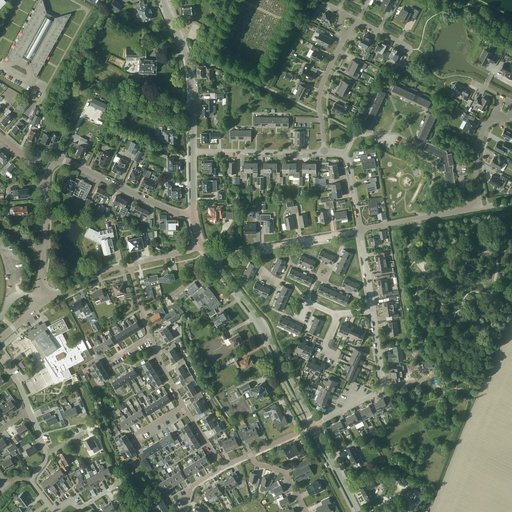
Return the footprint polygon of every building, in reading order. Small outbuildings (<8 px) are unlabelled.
[(46,12),(42,0),(39,0),(5,61),(21,57),(22,58),(27,61),(26,63),(27,64),(29,61),(30,62),(35,78),(70,14),(71,12),(55,17),(54,16),(54,15),(52,14),(52,15),(46,12)] [(117,2),(113,0),(112,0),(108,6),(112,8),(117,12),(121,5),(117,2)] [(194,0),(185,0),(186,0),(186,4),(181,5),(181,15),(194,13),(194,4),(195,4),(194,0)] [(380,7),(388,10),(389,7),(391,8),(392,6),(395,7),(398,0),(385,0),(384,3),(383,2),(380,7)] [(152,13),(150,8),(148,8),(146,4),(144,5),(142,2),(140,1),(139,3),(140,6),(136,8),(138,13),(136,14),(138,19),(140,18),(142,22),(153,18),(151,13),(152,13)] [(402,8),(397,17),(403,19),(402,21),(406,23),(411,14),(416,17),(419,11),(412,7),(409,12),(402,8)] [(329,25),(329,24),(330,24),(331,24),(335,17),(325,12),(324,14),(320,12),(317,18),(321,20),(326,22),(325,23),(325,24),(326,24),(326,25),(327,25),(327,26),(328,25),(329,25)] [(313,25),(311,28),(313,29),(317,31),(316,32),(320,33),(318,37),(320,38),(318,41),(326,45),(328,42),(329,43),(331,39),(323,35),(325,31),(313,25)] [(368,52),(371,46),(368,44),(371,37),(365,35),(362,41),(360,41),(358,44),(366,48),(365,51),(368,52)] [(379,57),(384,59),(386,53),(383,51),(387,45),(382,42),(381,46),(377,44),(374,50),(381,53),(379,57)] [(319,62),(323,55),(317,52),(319,49),(312,46),(311,49),(313,51),(310,57),(319,62)] [(125,60),(131,61),(131,59),(139,59),(138,72),(143,73),(143,77),(148,77),(148,73),(155,73),(156,60),(145,59),(145,57),(146,51),(145,51),(146,49),(126,48),(125,60)] [(402,56),(399,55),(396,53),(397,50),(393,48),(390,55),(386,53),(384,59),(387,60),(388,57),(396,61),(395,62),(398,64),(402,56)] [(485,65),(488,61),(493,64),(496,57),(491,55),(491,54),(484,50),(478,61),(485,65)] [(359,60),(358,63),(352,60),(349,66),(359,70),(361,72),(363,69),(364,70),(367,64),(359,60)] [(511,62),(509,66),(503,64),(500,70),(505,72),(507,72),(505,75),(511,78),(511,62)] [(304,68),(301,74),(312,80),(315,73),(310,70),(311,66),(306,64),(304,68)] [(207,80),(213,80),(212,68),(206,68),(206,65),(197,66),(198,78),(206,77),(207,80)] [(359,70),(349,66),(346,71),(352,74),(351,77),(357,80),(360,74),(357,73),(359,70)] [(342,80),(339,86),(348,91),(350,88),(352,89),(355,83),(349,81),(348,83),(342,80)] [(305,83),(299,81),(296,87),(299,88),(295,95),(304,99),(309,89),(303,86),(305,83)] [(390,89),(388,90),(389,92),(390,92),(397,95),(402,83),(399,82),(398,84),(393,82),(390,89)] [(397,95),(403,98),(407,88),(404,87),(405,85),(402,83),(397,95)] [(465,88),(455,83),(455,84),(454,84),(453,84),(452,84),(451,89),(451,88),(452,89),(452,90),(462,95),(462,94),(465,96),(463,99),(467,101),(471,92),(465,89),(465,88)] [(347,93),(348,91),(339,86),(336,91),(342,94),(341,97),(347,100),(349,94),(347,93)] [(389,92),(388,90),(386,90),(379,87),(376,92),(374,91),(373,94),(385,99),(388,92),(389,92)] [(403,98),(409,100),(414,89),(411,88),(410,89),(407,88),(403,98)] [(409,100),(415,103),(419,94),(416,92),(417,90),(414,89),(409,100)] [(421,106),(426,95),(423,93),(422,95),(419,94),(415,103),(421,106)] [(374,98),(372,101),(382,105),(385,99),(373,94),(372,97),(374,98)] [(429,96),(426,95),(421,106),(428,109),(428,110),(431,109),(430,107),(433,100),(428,98),(429,96)] [(92,97),(89,105),(103,111),(107,104),(92,97)] [(478,107),(485,110),(489,101),(483,98),(481,101),(477,98),(474,103),(479,106),(478,107)] [(215,106),(213,106),(213,99),(206,99),(206,105),(201,105),(201,117),(212,116),(213,115),(213,112),(215,112),(215,106)] [(30,105),(27,101),(21,107),(25,111),(30,105)] [(379,111),(382,105),(372,101),(371,104),(369,103),(367,106),(379,111)] [(342,115),(345,110),(348,112),(351,106),(345,103),(343,107),(335,103),(331,110),(342,115)] [(368,110),(367,113),(376,117),(379,111),(367,106),(366,109),(368,110)] [(5,126),(11,120),(13,117),(9,113),(11,111),(8,109),(4,114),(6,116),(0,122),(5,126)] [(431,109),(428,110),(429,111),(425,118),(437,124),(438,121),(436,120),(439,115),(431,112),(431,109)] [(473,122),(475,118),(464,112),(461,119),(467,122),(463,129),(464,130),(464,131),(466,132),(467,132),(472,134),(477,124),(473,122)] [(363,115),(362,118),(373,123),(376,117),(367,113),(365,116),(363,115)] [(373,123),(362,118),(360,121),(362,122),(361,125),(363,126),(371,130),(373,123)] [(425,118),(423,124),(432,129),(434,126),(436,127),(437,124),(425,118)] [(21,129),(25,125),(19,121),(18,123),(16,125),(11,131),(16,135),(21,129)] [(164,124),(158,124),(158,126),(158,128),(159,128),(159,135),(155,135),(155,141),(160,141),(163,142),(170,142),(175,142),(175,137),(176,137),(176,132),(171,132),(172,130),(169,130),(164,130),(164,127),(164,124)] [(423,124),(420,130),(431,136),(433,133),(431,132),(432,129),(423,124)] [(37,132),(39,129),(33,126),(32,130),(31,129),(27,138),(34,141),(38,133),(37,132)] [(511,132),(504,129),(501,135),(510,139),(511,135),(511,132)] [(426,142),(427,141),(427,140),(428,138),(430,139),(431,136),(420,130),(417,136),(425,140),(426,142)] [(56,142),(59,135),(53,133),(52,136),(44,133),(40,142),(45,144),(45,143),(47,144),(49,143),(50,140),(56,142)] [(221,133),(212,133),(201,133),(201,143),(207,143),(209,143),(208,139),(212,139),(212,138),(221,138),(221,133)] [(86,147),(88,143),(86,142),(87,140),(81,136),(79,140),(77,144),(79,144),(75,153),(78,155),(82,157),(87,148),(86,147)] [(131,141),(127,150),(134,154),(139,145),(131,141)] [(428,142),(427,141),(426,142),(426,143),(423,150),(441,159),(440,162),(439,161),(438,163),(438,165),(438,167),(439,169),(442,170),(444,170),(447,189),(454,188),(455,186),(452,165),(455,164),(453,152),(447,153),(447,152),(446,151),(428,142)] [(511,145),(504,142),(502,145),(497,142),(494,149),(503,154),(505,149),(508,151),(511,145)] [(0,166),(8,158),(0,150),(0,166)] [(142,153),(138,150),(133,160),(137,162),(142,153)] [(108,155),(110,152),(106,151),(105,153),(102,152),(99,159),(100,159),(98,163),(99,163),(98,164),(102,166),(102,165),(106,167),(111,156),(108,155)] [(363,169),(375,167),(374,158),(368,159),(367,155),(361,155),(363,169)] [(490,164),(500,169),(503,162),(505,159),(499,156),(497,159),(494,157),(490,164)] [(124,166),(127,161),(120,157),(117,163),(115,162),(111,170),(121,174),(125,166),(124,166)] [(174,171),(180,171),(180,162),(174,162),(174,158),(168,158),(168,171),(174,171)] [(214,175),(217,175),(217,168),(213,168),(213,160),(202,160),(202,170),(207,170),(208,173),(213,173),(214,175)] [(247,172),(251,172),(251,161),(248,161),(248,162),(244,162),(244,171),(240,171),(240,178),(247,178),(247,172)] [(273,161),(270,161),(270,172),(274,172),(274,176),(277,176),(277,180),(279,180),(280,180),(280,177),(280,172),(277,172),(277,163),(273,163),(273,161)] [(292,161),(289,161),(289,172),(289,175),(293,175),(293,178),(299,178),(299,177),(299,172),(296,172),(296,163),(292,163),(292,161)] [(4,166),(0,170),(0,172),(3,175),(5,173),(8,176),(11,173),(17,167),(12,162),(6,169),(6,168),(4,166)] [(228,173),(236,173),(236,162),(228,162),(228,173)] [(328,168),(329,172),(339,170),(339,167),(338,168),(337,163),(329,165),(328,164),(319,164),(319,170),(322,170),(322,169),(326,169),(326,168),(328,168)] [(141,168),(140,167),(140,166),(137,164),(136,165),(134,169),(132,168),(130,173),(128,178),(132,179),(132,180),(136,182),(140,172),(141,168)] [(155,183),(156,181),(155,181),(157,177),(155,176),(153,180),(148,178),(151,172),(147,170),(145,176),(144,176),(143,178),(140,184),(144,186),(148,188),(152,190),(155,183)] [(339,170),(329,172),(326,172),(327,176),(323,176),(324,178),(319,179),(319,177),(318,177),(318,183),(326,182),(325,179),(330,178),(339,177),(338,173),(340,172),(339,170)] [(501,175),(499,179),(492,175),(488,182),(491,183),(490,184),(491,185),(493,185),(494,186),(494,185),(499,188),(502,189),(505,182),(507,178),(501,175)] [(84,200),(91,185),(83,181),(84,180),(82,179),(81,180),(76,177),(74,181),(69,178),(67,182),(66,182),(63,189),(68,192),(68,193),(70,194),(71,194),(71,193),(72,193),(75,187),(85,191),(81,198),(84,200)] [(367,191),(377,190),(375,181),(377,181),(376,177),(370,178),(371,182),(370,182),(371,183),(365,184),(367,191)] [(213,181),(213,180),(202,180),(203,192),(216,191),(216,180),(213,181)] [(174,200),(180,200),(180,188),(174,188),(174,181),(165,181),(165,187),(168,187),(168,200),(174,200)] [(331,187),(332,191),(342,189),(342,186),(341,187),(340,182),(331,184),(327,185),(328,187),(331,187)] [(27,193),(30,193),(29,188),(17,189),(17,186),(10,187),(11,194),(16,194),(16,195),(18,194),(18,198),(27,197),(27,193)] [(97,194),(100,196),(103,190),(97,187),(93,197),(95,198),(97,194)] [(343,191),(342,189),(332,191),(333,194),(329,195),(329,197),(334,197),(342,196),(341,192),(343,191)] [(109,192),(103,190),(100,196),(103,197),(102,201),(104,202),(109,192)] [(115,203),(118,204),(121,198),(116,195),(111,205),(113,206),(115,203)] [(378,213),(376,202),(378,202),(383,201),(382,197),(378,197),(371,199),(371,203),(372,205),(369,206),(370,214),(378,213)] [(125,214),(126,211),(127,209),(124,207),(127,201),(121,198),(118,204),(121,206),(118,213),(124,215),(125,214)] [(286,202),(287,207),(290,207),(291,214),(295,213),(293,204),(292,201),(286,202)] [(225,217),(225,211),(223,211),(223,205),(218,206),(218,207),(209,207),(209,213),(208,214),(208,218),(214,218),(214,219),(214,223),(219,222),(219,219),(219,217),(225,217)] [(27,214),(26,206),(13,206),(13,214),(27,214)] [(141,208),(139,213),(137,216),(139,217),(141,214),(146,216),(148,211),(141,208)] [(321,223),(329,222),(327,210),(319,212),(321,223)] [(346,210),(345,211),(334,212),(336,221),(347,219),(346,210)] [(250,214),(252,214),(252,218),(256,218),(256,221),(259,221),(259,214),(259,211),(254,211),(251,211),(251,212),(250,212),(250,214)] [(260,221),(266,221),(266,232),(273,232),(273,220),(273,218),(271,218),(271,214),(260,214),(260,221)] [(300,227),(308,225),(306,214),(298,215),(300,227)] [(159,220),(164,220),(164,223),(159,223),(159,228),(166,228),(166,230),(168,230),(168,233),(172,233),(172,230),(177,230),(177,225),(177,220),(166,220),(166,215),(159,215),(159,220)] [(283,230),(294,228),(292,216),(284,218),(285,223),(282,224),(283,230)] [(102,233),(112,230),(111,226),(108,226),(108,223),(104,224),(106,229),(97,231),(89,227),(84,235),(97,242),(98,240),(100,241),(101,239),(100,236),(102,235),(102,233)] [(244,234),(256,233),(256,226),(256,223),(249,223),(249,225),(248,225),(248,224),(245,224),(245,225),(244,225),(244,234)] [(101,241),(103,254),(110,253),(114,252),(111,239),(114,239),(113,236),(114,236),(112,230),(102,233),(102,235),(100,236),(101,239),(100,241),(101,241)] [(141,240),(147,239),(153,237),(151,231),(146,233),(146,232),(144,233),(144,230),(142,231),(142,233),(141,233),(141,237),(140,237),(140,236),(127,239),(128,240),(127,240),(127,243),(128,243),(130,250),(131,250),(131,251),(134,250),(134,249),(138,248),(139,249),(142,248),(142,247),(143,247),(142,246),(141,240)] [(378,231),(379,236),(373,237),(373,238),(369,238),(370,245),(374,244),(374,245),(382,243),(381,239),(387,238),(385,230),(378,231)] [(322,260),(325,261),(328,253),(321,250),(317,258),(322,260)] [(343,253),(342,257),(349,261),(352,253),(345,250),(343,253)] [(376,263),(387,262),(386,255),(389,255),(388,251),(378,253),(378,256),(375,257),(376,263)] [(335,257),(328,253),(325,261),(332,264),(335,257)] [(303,267),(304,268),(308,258),(301,255),(298,262),(304,265),(303,267)] [(346,268),(349,261),(342,257),(340,260),(338,265),(346,268)] [(278,258),(275,265),(284,269),(286,267),(283,266),(286,261),(278,258)] [(308,258),(304,268),(307,269),(308,267),(313,269),(316,261),(308,258)] [(250,262),(247,270),(254,273),(258,266),(250,262)] [(388,268),(387,262),(376,263),(377,270),(384,269),(384,272),(391,271),(391,268),(388,268)] [(284,269),(275,265),(271,272),(279,276),(282,268),(284,269)] [(346,268),(338,265),(337,268),(335,272),(343,275),(346,268)] [(424,270),(431,277),(436,273),(430,265),(424,270)] [(288,276),(295,279),(298,271),(291,268),(288,276)] [(254,273),(247,270),(243,277),(251,280),(254,273)] [(163,276),(158,278),(158,280),(159,282),(164,281),(165,281),(170,282),(175,279),(174,274),(174,273),(173,273),(172,273),(172,272),(170,271),(169,273),(168,273),(163,276)] [(303,273),(298,271),(295,279),(302,282),(306,275),(306,273),(304,271),(303,273)] [(157,283),(159,282),(158,280),(158,278),(157,274),(148,276),(147,276),(148,278),(144,279),(144,282),(145,282),(146,285),(146,288),(143,289),(146,299),(149,299),(149,297),(154,296),(151,287),(157,286),(157,283)] [(377,287),(388,285),(387,278),(390,278),(389,274),(379,276),(380,279),(376,280),(377,287)] [(306,275),(302,282),(310,285),(313,278),(306,275)] [(342,285),(349,289),(352,281),(345,278),(342,285)] [(360,284),(352,281),(349,289),(348,291),(351,292),(352,290),(356,292),(360,284)] [(252,290),(259,294),(263,286),(256,282),(252,290)] [(125,288),(123,283),(118,284),(118,283),(112,285),(113,289),(114,288),(116,296),(126,293),(127,298),(131,297),(129,287),(125,288)] [(324,295),(327,288),(320,285),(317,292),(324,295)] [(389,292),(388,285),(377,287),(378,293),(385,292),(386,296),(393,295),(392,291),(389,292)] [(263,286),(259,294),(267,297),(270,289),(263,286)] [(283,286),(280,293),(288,296),(291,289),(283,286)] [(202,287),(195,292),(196,292),(192,295),(197,302),(201,299),(205,305),(207,303),(211,308),(218,302),(214,298),(215,297),(209,288),(205,291),(202,287)] [(333,291),(327,288),(324,295),(331,299),(334,291),(335,291),(336,289),(333,287),(332,289),(334,290),(333,291)] [(104,294),(102,289),(92,294),(95,301),(99,299),(101,302),(110,299),(107,292),(104,294)] [(339,293),(335,291),(334,291),(331,299),(338,302),(342,294),(343,292),(340,291),(339,293)] [(285,304),(288,296),(280,293),(277,300),(285,304)] [(342,294),(338,302),(346,305),(349,297),(350,295),(347,294),(346,296),(342,294)] [(382,302),(383,309),(394,307),(393,301),(396,300),(396,297),(389,298),(389,301),(382,302)] [(85,308),(84,307),(82,303),(80,300),(70,305),(74,312),(81,308),(85,315),(91,312),(88,306),(85,308)] [(282,311),(285,304),(277,300),(274,307),(282,311)] [(172,305),(178,311),(180,309),(174,303),(172,305)] [(395,314),(394,307),(383,309),(384,316),(391,315),(392,318),(399,317),(398,314),(395,314)] [(151,317),(154,323),(162,319),(164,321),(167,319),(161,309),(155,312),(156,314),(155,315),(151,317)] [(231,317),(229,315),(228,315),(227,315),(224,310),(218,313),(219,316),(214,320),(217,325),(223,322),(224,323),(227,322),(227,321),(230,319),(230,318),(231,317)] [(170,320),(171,324),(181,318),(180,315),(170,320)] [(135,322),(132,324),(131,325),(135,331),(140,328),(136,321),(137,321),(135,317),(133,318),(135,322)] [(277,325),(284,328),(288,320),(285,319),(281,317),(277,325)] [(312,324),(320,328),(323,321),(315,317),(313,322),(312,324)] [(49,325),(47,326),(51,334),(48,336),(52,340),(55,338),(56,340),(64,336),(63,334),(62,332),(69,329),(63,318),(50,325),(49,325)] [(126,328),(130,335),(135,331),(131,325),(132,324),(130,320),(129,321),(128,322),(130,325),(127,327),(126,328)] [(284,328),(292,331),(295,323),(288,320),(284,328)] [(27,330),(26,330),(27,332),(32,340),(31,341),(43,357),(47,354),(47,355),(57,348),(57,347),(60,345),(56,340),(55,338),(52,340),(48,336),(51,334),(47,326),(45,322),(40,325),(36,327),(32,329),(30,330),(29,329),(27,330)] [(97,322),(92,324),(96,331),(101,329),(97,322)] [(342,335),(347,322),(345,322),(344,326),(341,324),(337,333),(342,335)] [(349,323),(347,322),(342,335),(347,337),(348,335),(350,328),(347,327),(349,323)] [(390,336),(398,335),(396,322),(388,323),(389,328),(384,328),(385,335),(390,334),(390,336)] [(295,323),(292,331),(299,334),(302,327),(295,323)] [(124,338),(130,335),(126,328),(127,327),(124,324),(122,325),(125,329),(121,331),(120,331),(124,338)] [(316,335),(320,328),(312,324),(309,332),(316,335)] [(167,326),(159,331),(161,334),(160,335),(161,337),(170,332),(169,329),(171,327),(170,325),(167,326)] [(349,340),(351,340),(356,328),(351,326),(350,328),(348,335),(350,336),(349,340)] [(120,331),(121,331),(119,327),(117,328),(119,332),(115,335),(119,341),(124,338),(120,331)] [(354,337),(357,339),(361,330),(356,328),(351,340),(352,341),(354,337)] [(361,330),(357,339),(360,340),(358,344),(360,344),(366,332),(361,330)] [(172,334),(170,332),(161,337),(162,339),(164,338),(166,342),(174,337),(173,337),(176,336),(174,333),(172,334)] [(238,333),(229,339),(228,338),(228,337),(226,334),(225,332),(220,335),(224,340),(227,346),(231,343),(233,346),(238,344),(242,341),(240,337),(241,337),(238,333)] [(106,340),(105,341),(109,347),(115,344),(111,337),(112,337),(109,333),(107,334),(110,338),(106,340)] [(47,354),(43,357),(46,361),(44,362),(51,376),(53,381),(55,384),(72,375),(68,367),(74,364),(74,365),(91,356),(82,339),(69,346),(64,336),(56,340),(60,345),(57,347),(57,348),(47,355),(47,354)] [(101,343),(100,344),(104,350),(109,347),(105,341),(106,340),(104,337),(104,336),(103,337),(102,337),(104,341),(101,343)] [(99,344),(94,347),(98,354),(104,350),(100,344),(101,343),(99,339),(98,340),(97,340),(97,341),(99,344)] [(300,353),(305,340),(304,339),(302,343),(299,342),(295,351),(300,353)] [(306,340),(305,340),(300,353),(299,355),(303,357),(308,346),(305,345),(307,341),(306,340)] [(166,351),(169,357),(176,353),(173,347),(176,346),(175,343),(168,346),(170,349),(166,351)] [(311,347),(308,346),(303,357),(308,359),(309,357),(315,344),(313,344),(311,347)] [(388,354),(389,360),(395,359),(395,361),(403,360),(401,345),(393,346),(394,353),(388,354)] [(355,348),(352,353),(361,357),(363,354),(366,355),(367,354),(355,348)] [(179,358),(176,353),(169,357),(172,363),(176,360),(178,363),(184,359),(182,357),(179,358)] [(360,360),(361,357),(352,353),(350,358),(363,363),(364,361),(360,360)] [(254,362),(253,360),(252,360),(251,359),(251,360),(249,356),(239,361),(238,359),(234,361),(237,367),(243,364),(245,368),(254,364),(253,363),(254,362)] [(304,369),(309,371),(314,359),(312,358),(311,362),(308,360),(304,369)] [(350,358),(348,362),(351,363),(358,366),(359,363),(366,366),(366,364),(363,363),(350,358)] [(18,363),(20,366),(23,371),(29,367),(24,359),(18,363)] [(184,359),(178,363),(179,366),(175,368),(178,374),(185,370),(182,364),(186,362),(184,359)] [(316,359),(314,359),(309,371),(313,373),(317,364),(314,363),(316,359)] [(93,365),(95,368),(96,369),(102,365),(99,360),(92,364),(92,363),(88,365),(89,367),(93,365)] [(143,366),(145,369),(145,370),(152,366),(148,361),(142,365),(141,364),(137,366),(139,368),(143,366)] [(318,376),(320,370),(323,371),(326,364),(322,362),(320,366),(317,364),(313,373),(318,376)] [(358,366),(351,363),(350,366),(346,365),(345,366),(358,372),(360,367),(358,366)] [(96,370),(98,374),(99,375),(105,371),(102,365),(96,369),(95,368),(91,371),(92,373),(96,370)] [(402,372),(404,372),(403,365),(400,366),(400,367),(393,368),(393,371),(390,372),(391,378),(392,378),(393,382),(401,381),(400,377),(403,376),(402,372)] [(146,371),(148,374),(148,375),(155,371),(152,366),(145,370),(145,369),(141,371),(142,373),(146,371)] [(348,370),(347,373),(356,377),(358,372),(345,366),(344,368),(348,370)] [(134,368),(128,372),(132,378),(133,378),(137,375),(139,379),(141,378),(139,374),(138,375),(134,368)] [(188,375),(185,370),(178,374),(181,380),(185,377),(186,380),(193,376),(191,374),(188,375)] [(109,377),(105,371),(99,375),(98,374),(94,376),(95,378),(99,376),(102,380),(109,377)] [(158,377),(155,371),(148,375),(148,374),(144,377),(145,379),(149,376),(151,380),(152,381),(158,377)] [(128,372),(123,375),(127,381),(128,381),(131,379),(134,383),(136,381),(133,378),(132,378),(128,372)] [(354,381),(356,377),(347,373),(346,376),(342,374),(341,376),(354,381)] [(123,375),(117,378),(122,385),(122,384),(126,382),(128,386),(130,385),(128,381),(127,381),(123,375)] [(193,376),(186,380),(188,383),(184,385),(187,391),(194,387),(191,381),(194,379),(193,376)] [(152,381),(151,380),(147,382),(149,384),(152,382),(155,386),(162,382),(158,377),(152,381)] [(125,388),(122,384),(122,385),(117,378),(112,382),(116,388),(120,385),(123,389),(125,388)] [(324,379),(323,381),(336,387),(338,382),(329,378),(327,381),(324,379)] [(334,391),(336,387),(323,381),(322,383),(326,385),(325,387),(322,386),(334,391)] [(264,394),(267,392),(265,388),(264,388),(261,384),(251,389),(248,383),(239,388),(242,393),(248,389),(251,396),(254,394),(256,398),(259,397),(261,400),(265,397),(264,394)] [(333,392),(334,391),(322,386),(320,391),(333,397),(333,395),(330,393),(331,390),(333,392)] [(194,394),(195,397),(202,393),(199,388),(196,390),(194,387),(187,391),(190,396),(194,394)] [(165,395),(162,397),(161,397),(165,404),(170,400),(166,394),(167,393),(165,389),(163,391),(165,395)] [(320,391),(318,396),(327,400),(328,397),(332,398),(333,397),(320,391)] [(160,398),(156,400),(160,407),(165,404),(161,397),(162,397),(160,393),(158,393),(158,394),(160,398)] [(203,403),(205,402),(202,396),(203,396),(202,393),(195,397),(197,399),(193,402),(196,407),(203,403)] [(8,402),(6,403),(12,412),(14,410),(14,411),(17,409),(13,404),(16,402),(11,396),(7,399),(8,402)] [(154,410),(160,407),(156,400),(154,396),(152,397),(154,401),(151,403),(150,404),(154,410)] [(327,400),(318,396),(316,400),(320,402),(319,405),(322,406),(327,409),(329,404),(325,402),(327,400)] [(383,398),(378,400),(383,410),(388,408),(393,405),(390,398),(385,401),(383,398)] [(148,400),(147,400),(149,404),(144,407),(148,414),(154,410),(150,404),(151,403),(149,399),(148,400)] [(376,414),(378,416),(382,414),(383,410),(378,400),(374,403),(375,406),(373,407),(376,414)] [(12,412),(6,403),(3,405),(1,403),(0,404),(0,411),(1,413),(4,411),(7,416),(10,414),(9,413),(12,412)] [(206,409),(203,403),(196,407),(199,413),(203,411),(204,413),(211,410),(209,407),(206,409)] [(70,404),(68,405),(73,417),(79,414),(75,407),(72,408),(71,407),(70,404)] [(73,417),(68,405),(66,406),(67,408),(68,410),(64,411),(63,409),(60,410),(62,417),(66,415),(67,419),(73,417)] [(136,412),(140,419),(145,416),(141,409),(142,409),(140,405),(138,406),(140,410),(136,412)] [(277,429),(288,424),(285,418),(284,419),(278,405),(271,409),(276,419),(273,421),(277,429)] [(369,417),(376,414),(373,407),(370,408),(369,405),(364,408),(368,415),(368,416),(369,417)] [(134,422),(140,419),(136,412),(134,408),(132,410),(134,413),(131,415),(130,416),(134,422)] [(361,413),(359,414),(362,421),(369,417),(368,416),(368,415),(364,408),(359,410),(361,413)] [(202,418),(205,424),(212,420),(209,414),(212,413),(211,410),(204,413),(206,416),(202,418)] [(48,426),(58,422),(55,414),(51,416),(50,412),(42,415),(44,420),(46,419),(47,421),(46,421),(48,426)] [(129,416),(126,418),(125,419),(129,425),(134,422),(130,416),(131,415),(129,412),(127,413),(129,416)] [(359,414),(356,416),(355,413),(350,415),(354,423),(355,425),(362,421),(359,414)] [(124,429),(129,425),(125,419),(126,418),(124,415),(122,416),(124,420),(119,422),(124,429)] [(349,425),(354,423),(350,415),(345,417),(347,420),(344,422),(348,428),(350,427),(349,425)] [(214,423),(212,420),(205,424),(208,429),(211,428),(215,434),(225,428),(221,422),(218,424),(217,421),(214,423)] [(340,420),(336,422),(340,432),(345,430),(348,428),(344,422),(342,423),(340,420)] [(336,434),(340,432),(336,422),(331,425),(332,428),(330,429),(334,437),(337,436),(336,434)] [(255,427),(249,430),(253,440),(259,437),(256,430),(260,429),(257,423),(253,424),(255,427)] [(20,435),(28,429),(24,424),(16,429),(20,435)] [(184,434),(190,429),(187,424),(180,428),(183,432),(179,434),(180,435),(181,436),(184,434)] [(247,442),(253,440),(249,430),(245,431),(244,428),(241,430),(238,431),(241,437),(244,436),(247,442)] [(194,435),(190,429),(184,434),(186,438),(183,440),(184,442),(187,440),(187,439),(194,435)] [(234,436),(228,439),(232,449),(239,446),(236,440),(239,438),(236,432),(233,433),(234,436)] [(169,443),(173,441),(175,444),(179,442),(179,441),(176,436),(173,438),(171,435),(170,433),(165,437),(169,443)] [(11,438),(15,443),(20,440),(16,434),(11,438)] [(119,439),(122,443),(122,444),(129,440),(125,434),(119,438),(118,437),(115,440),(116,442),(119,439)] [(187,447),(191,445),(190,444),(197,440),(194,435),(187,439),(187,440),(189,443),(186,445),(187,447)] [(165,437),(159,440),(163,447),(164,446),(167,444),(170,447),(172,446),(169,443),(165,437)] [(0,450),(7,445),(8,446),(11,443),(7,438),(4,441),(2,438),(0,439),(0,450)] [(94,453),(100,449),(95,442),(93,443),(90,438),(84,441),(89,450),(92,448),(94,453)] [(220,439),(217,440),(220,447),(223,445),(226,452),(232,449),(228,439),(225,440),(224,439),(221,440),(220,439)] [(132,445),(129,440),(122,444),(122,443),(118,445),(119,447),(123,445),(125,448),(125,449),(132,445)] [(166,450),(164,446),(163,447),(159,440),(154,443),(158,450),(159,449),(162,447),(164,451),(166,450)] [(190,444),(191,445),(193,448),(189,450),(190,452),(194,450),(194,449),(200,445),(197,440),(190,444)] [(18,448),(14,443),(7,448),(10,452),(15,449),(15,450),(18,448)] [(154,443),(148,446),(152,453),(153,453),(157,450),(159,454),(161,453),(159,449),(158,450),(154,443)] [(359,455),(358,456),(356,451),(357,450),(354,445),(353,443),(350,444),(351,446),(343,450),(344,450),(339,453),(342,458),(348,455),(352,464),(356,462),(358,465),(363,463),(359,455)] [(29,456),(37,451),(34,445),(31,447),(30,444),(23,448),(25,450),(26,450),(29,456)] [(299,458),(309,453),(305,446),(298,449),(295,444),(285,450),(289,458),(297,454),(299,458)] [(125,449),(125,448),(121,450),(122,452),(126,450),(129,454),(133,452),(135,450),(132,445),(125,449)] [(155,456),(153,453),(152,453),(148,446),(143,450),(147,456),(151,454),(153,457),(155,456)] [(62,453),(60,455),(62,459),(64,462),(61,464),(64,470),(69,467),(67,464),(72,461),(67,451),(63,453),(62,453)] [(204,456),(200,458),(205,466),(210,463),(205,455),(206,455),(204,451),(201,452),(204,456)] [(198,459),(195,461),(194,462),(199,470),(205,466),(200,458),(198,454),(196,456),(198,459)] [(5,469),(13,464),(10,458),(11,458),(10,455),(3,459),(5,461),(2,463),(5,469)] [(145,457),(141,460),(148,471),(152,469),(145,457)] [(193,463),(190,465),(189,465),(194,473),(199,470),(194,462),(195,461),(193,458),(191,459),(193,463)] [(306,477),(313,473),(310,467),(309,467),(308,466),(311,464),(308,459),(298,464),(300,468),(293,471),(298,480),(306,476),(306,477)] [(188,476),(194,473),(189,465),(190,465),(187,461),(185,462),(188,466),(183,468),(188,476)] [(102,464),(100,465),(107,477),(112,474),(108,467),(104,469),(104,467),(102,464)] [(101,480),(107,477),(100,465),(99,466),(100,469),(101,471),(97,472),(101,480)] [(179,471),(175,473),(175,474),(179,482),(185,478),(180,471),(181,470),(178,466),(176,468),(179,471)] [(60,468),(55,471),(63,482),(65,480),(63,478),(62,477),(65,474),(60,468)] [(90,489),(92,487),(87,478),(83,480),(82,478),(83,478),(81,476),(82,475),(79,470),(77,472),(79,476),(85,488),(89,487),(90,489)] [(92,470),(90,471),(92,475),(96,483),(101,480),(97,472),(94,474),(93,473),(92,470)] [(169,477),(174,485),(179,482),(175,474),(175,473),(173,470),(171,471),(173,475),(170,477),(169,477)] [(55,471),(50,475),(55,482),(59,479),(60,480),(62,483),(63,482),(55,471)] [(93,484),(96,483),(92,475),(90,471),(88,472),(90,475),(91,476),(87,478),(92,487),(94,486),(93,484)] [(233,475),(228,478),(234,488),(239,485),(237,482),(236,479),(239,478),(235,472),(232,474),(233,475)] [(258,485),(260,478),(257,478),(257,474),(251,472),(249,481),(253,482),(252,484),(258,485)] [(168,478),(165,480),(164,480),(169,488),(174,485),(169,477),(170,477),(168,473),(165,474),(168,478)] [(50,475),(46,479),(54,489),(55,488),(53,485),(52,484),(55,482),(50,475)] [(79,476),(77,477),(79,480),(80,482),(76,484),(80,491),(85,488),(79,476)] [(163,492),(169,488),(164,480),(165,480),(162,476),(160,477),(162,481),(158,484),(163,492)] [(267,491),(270,487),(271,484),(273,479),(270,478),(270,477),(263,476),(261,484),(260,489),(267,491)] [(234,488),(228,478),(223,481),(222,479),(219,481),(223,487),(226,485),(229,491),(234,488)] [(46,479),(41,482),(42,484),(46,489),(49,486),(50,488),(52,490),(54,489),(46,479)] [(366,482),(362,484),(359,485),(363,493),(362,494),(365,500),(373,496),(369,489),(376,486),(373,480),(367,483),(366,482)] [(217,484),(212,487),(216,495),(218,497),(223,494),(220,489),(223,487),(219,481),(216,483),(217,484)] [(279,486),(276,481),(273,482),(270,488),(272,492),(274,491),(276,495),(284,491),(281,485),(279,486)] [(313,483),(310,484),(306,486),(310,495),(316,492),(317,493),(322,490),(318,482),(314,484),(313,483)] [(203,491),(207,497),(208,500),(216,495),(212,487),(207,490),(206,489),(203,491)] [(422,492),(415,488),(409,499),(417,503),(422,492)] [(27,498),(22,493),(13,500),(14,501),(17,499),(23,507),(30,501),(27,498)] [(282,507),(290,503),(287,497),(284,499),(282,496),(276,499),(278,504),(280,503),(282,507)] [(154,504),(156,507),(157,508),(165,503),(161,498),(154,503),(153,502),(149,504),(151,506),(154,504)] [(328,505),(331,503),(328,498),(321,502),(323,505),(316,508),(317,511),(328,511),(331,511),(328,505)] [(106,504),(111,511),(112,511),(114,511),(118,511),(121,511),(117,505),(115,507),(111,501),(106,504)] [(158,510),(159,511),(162,511),(168,509),(165,503),(157,508),(156,507),(153,510),(154,511),(158,510)]
